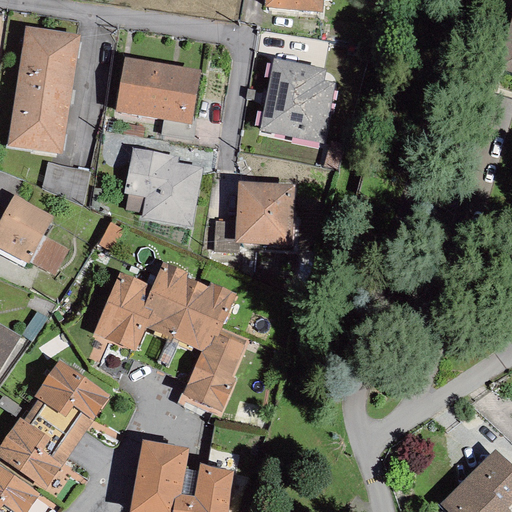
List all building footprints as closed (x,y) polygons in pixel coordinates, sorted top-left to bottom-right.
[(318,12),(318,0),(270,0),(270,7),(318,12)] [(369,47),(374,26),(364,23),(359,45),(369,47)] [(56,152),(74,42),(29,35),(11,145),(56,152)] [(188,122),(195,79),(127,68),(120,110),(188,122)] [(318,139),(328,91),(316,89),(318,77),(277,69),(266,129),(318,139)] [(122,135),(143,137),(145,128),(124,125),(122,135)] [(186,222),(195,176),(168,170),(169,162),(134,155),(127,192),(151,197),(148,215),(186,222)] [(84,206),(90,173),(47,164),(42,188),(84,206)] [(15,203),(26,181),(0,172),(0,207),(11,213),(15,203)] [(98,209),(101,190),(93,189),(90,208),(98,209)] [(286,246),(290,194),(242,191),(239,243),(286,246)] [(41,235),(49,220),(15,203),(11,213),(0,233),(0,248),(27,262),(41,235)] [(54,276),(69,250),(41,235),(27,262),(54,276)] [(208,295),(183,284),(184,281),(164,272),(154,295),(121,281),(98,333),(134,349),(144,326),(206,353),(188,395),(219,409),(232,381),(226,378),(238,351),(214,341),(233,299),(211,290),(208,295)] [(0,366),(15,341),(0,331),(0,366)] [(91,418),(104,397),(61,369),(41,400),(46,403),(28,431),(22,427),(2,457),(45,486),(58,466),(50,460),(82,412),(91,418)] [(199,508),(173,503),(182,458),(146,451),(134,511),(222,511),(226,480),(205,477),(199,508)] [(452,511),(501,511),(511,499),(511,477),(495,461),(447,507),(452,511)] [(13,511),(22,511),(33,496),(0,473),(0,511),(9,511),(11,510),(13,511)]
